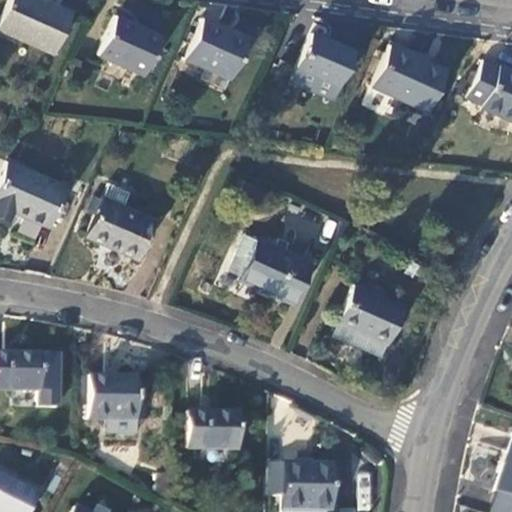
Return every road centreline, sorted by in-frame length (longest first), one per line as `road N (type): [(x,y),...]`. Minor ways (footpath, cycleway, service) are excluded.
road 1 (residential): [(430,448),(250,358),(149,321),(0,291)]
road 2 (tertiary): [(430,448),(462,345),(511,247)]
